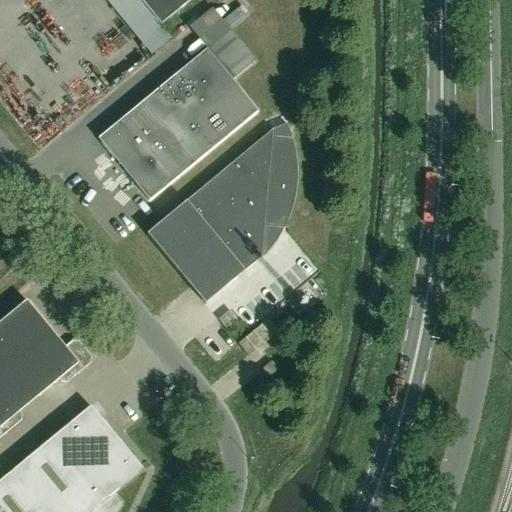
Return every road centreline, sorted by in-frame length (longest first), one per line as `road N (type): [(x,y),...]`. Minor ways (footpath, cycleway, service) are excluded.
road 1 (tertiary): [(367,511),(409,385),(427,290),(439,167),(440,0)]
road 2 (unclassified): [(441,511),(459,464),(485,302),(492,0)]
road 3 (unclassified): [(224,511),(231,450),(200,374),(0,141)]
